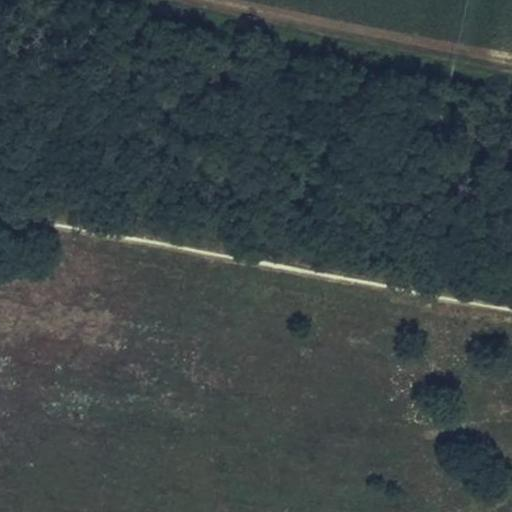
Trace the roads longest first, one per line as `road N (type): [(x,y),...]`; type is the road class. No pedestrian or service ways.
road 1 (track): [(0,212),(511,304)]
road 2 (track): [(511,68),(196,0)]
